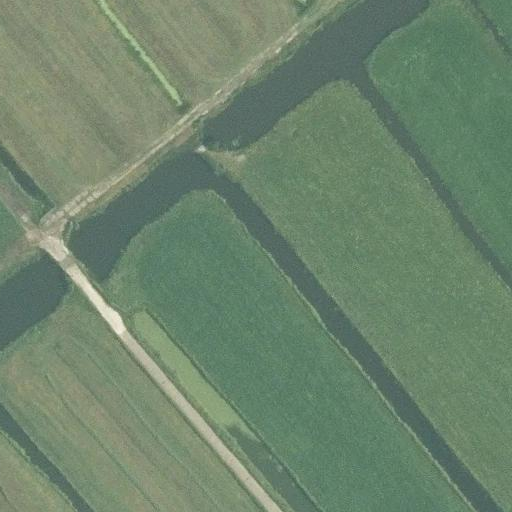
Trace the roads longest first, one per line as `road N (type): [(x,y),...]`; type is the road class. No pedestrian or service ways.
road 1 (track): [(0,270),(345,0)]
road 2 (track): [(272,511),(45,238)]
